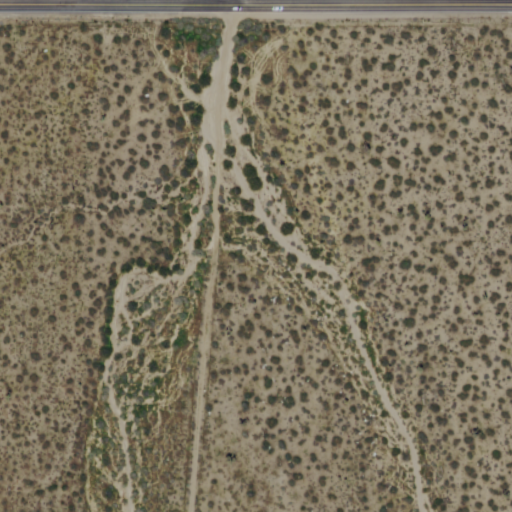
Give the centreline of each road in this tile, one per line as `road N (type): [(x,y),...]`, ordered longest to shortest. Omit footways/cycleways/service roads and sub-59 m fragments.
road 1 (tertiary): [(511,5),(231,7)]
road 2 (tertiary): [(231,7),(0,7)]
